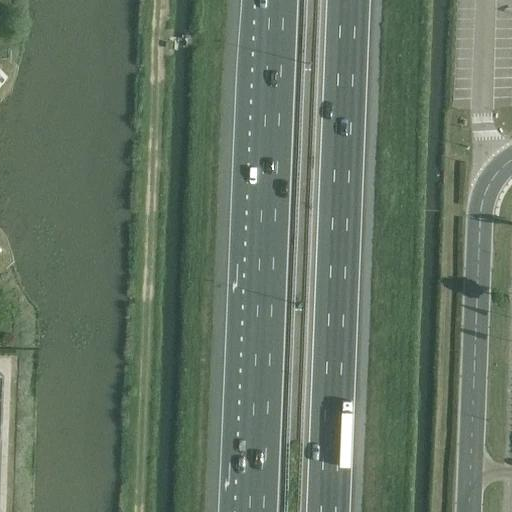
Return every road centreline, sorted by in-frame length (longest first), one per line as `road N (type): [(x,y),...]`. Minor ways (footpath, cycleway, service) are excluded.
road 1 (motorway): [(276,0),(255,511)]
road 2 (motorway): [(325,511),(344,0)]
road 3 (unclassified): [(468,511),(479,210),(498,171),(511,162)]
